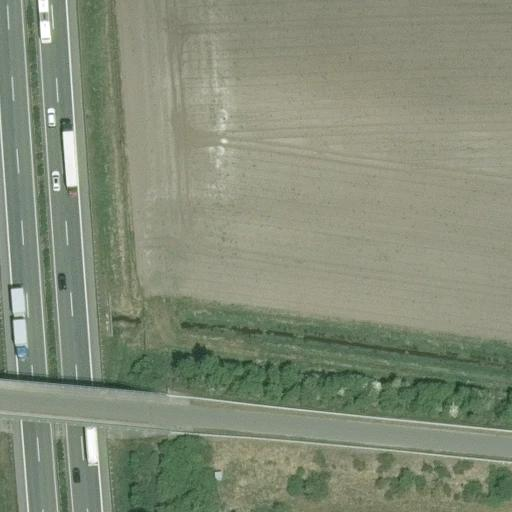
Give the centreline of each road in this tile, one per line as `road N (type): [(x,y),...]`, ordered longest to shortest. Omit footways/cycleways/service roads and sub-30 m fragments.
road 1 (motorway): [(8,0),(44,511)]
road 2 (motorway): [(88,511),(53,0)]
road 3 (residential): [(177,428),(511,456)]
road 4 (unclassified): [(177,428),(0,411)]
